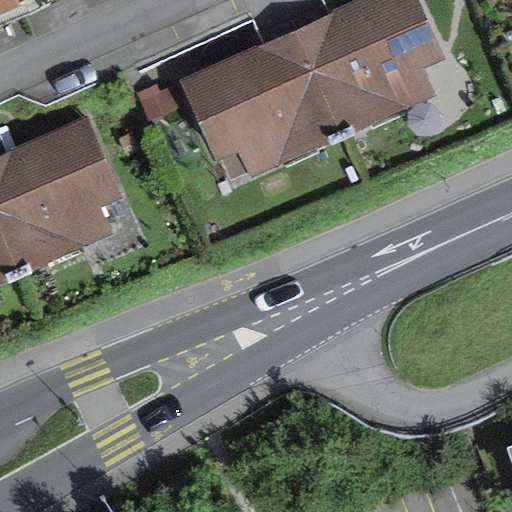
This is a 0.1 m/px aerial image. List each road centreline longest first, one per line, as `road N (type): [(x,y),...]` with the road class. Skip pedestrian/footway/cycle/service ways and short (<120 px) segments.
road 1 (secondary): [(288,319),(0,460)]
road 2 (residential): [(288,319),(364,386),(399,400),(430,405),(511,373)]
road 3 (secondary): [(511,217),(288,319)]
road 4 (residential): [(134,0),(0,59)]
